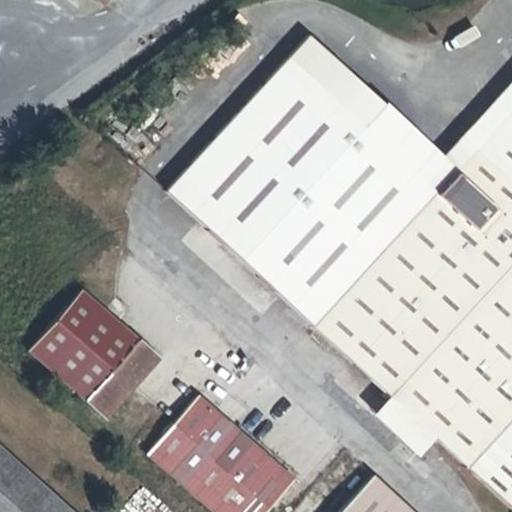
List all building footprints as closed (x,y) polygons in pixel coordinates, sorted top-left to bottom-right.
[(161,190),(310,327),(511,107),(511,102),(432,190),(359,123),(285,55),(161,190)] [(381,100),(359,123),(432,190),(511,102),(511,70),(437,152),(381,100)] [(511,511),(511,107),(310,327),(511,511)] [(104,417),(157,358),(80,290),(27,349),(104,417)] [(212,511),(262,511),(292,479),(196,394),(144,452),(212,511)] [(68,511),(0,451),(0,511),(68,511)] [(408,511),(369,475),(334,511),(408,511)] [(293,511),(312,511),(302,503),(293,511)]
